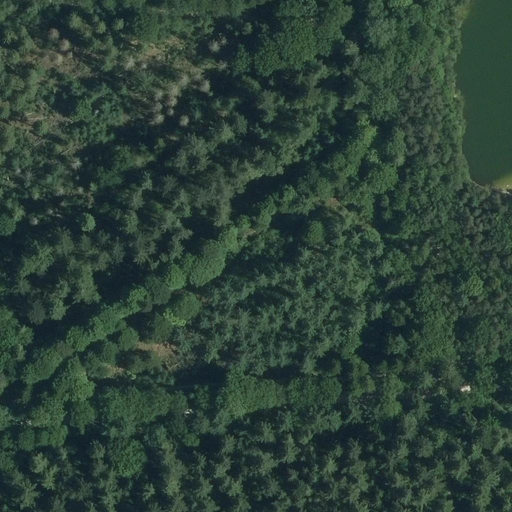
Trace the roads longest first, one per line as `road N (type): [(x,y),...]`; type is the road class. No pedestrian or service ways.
road 1 (track): [(0,426),(511,385)]
road 2 (track): [(347,23),(381,128),(414,284),(444,511)]
road 3 (track): [(343,0),(347,23),(70,0)]
